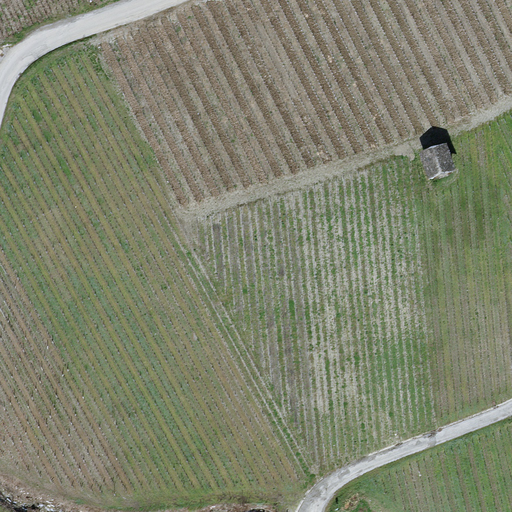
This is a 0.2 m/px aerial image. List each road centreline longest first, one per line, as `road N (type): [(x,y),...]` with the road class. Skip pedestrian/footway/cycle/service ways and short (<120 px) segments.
road 1 (unclassified): [(511,406),(343,474),(312,511)]
road 2 (unclassified): [(161,0),(34,45),(0,78)]
